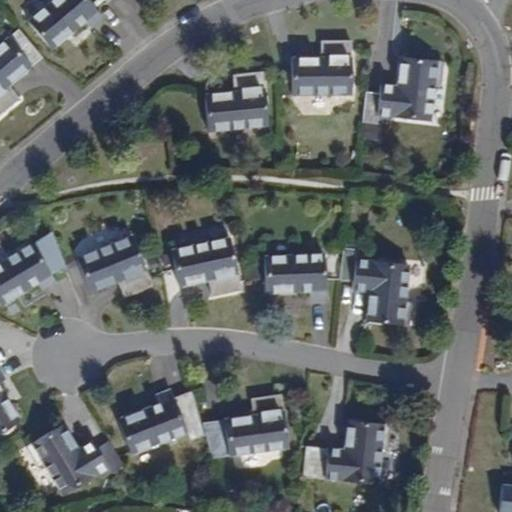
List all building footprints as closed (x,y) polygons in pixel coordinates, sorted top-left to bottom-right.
[(101,12),(90,0),(46,0),(26,16),(49,43),(82,16),(88,22),(101,12)] [(40,55),(16,26),(0,39),(0,110),(18,96),(6,82),(40,55)] [(348,38),(320,39),(320,56),(289,57),(289,66),(278,66),(278,94),(349,92),(348,38)] [(441,57),(398,53),(395,81),(378,80),(377,89),(365,88),(361,119),(373,119),(375,111),(426,116),(432,79),(438,80),(441,57)] [(262,72),(230,76),(231,93),(203,95),(205,132),(267,126),(262,72)] [(51,285),(47,278),(61,270),(48,238),(31,248),(29,245),(0,261),(0,302),(31,285),(35,293),(51,285)] [(148,289),(127,238),(72,261),(86,296),(114,284),(120,300),(148,289)] [(242,290),(229,238),(170,251),(179,286),(207,281),(212,297),(242,290)] [(261,255),(265,295),(309,293),(309,300),(325,299),(320,252),(261,255)] [(410,304),(404,303),(407,266),(352,261),(353,253),(342,252),(339,282),(351,283),(349,292),(367,294),(365,322),(407,327),(410,304)] [(197,427),(196,425),(188,392),(170,398),(167,391),(152,395),(154,403),(113,418),(125,451),(197,427)] [(0,428),(14,421),(0,394),(0,428)] [(196,425),(197,427),(204,457),(283,444),(274,394),(244,398),(247,416),(196,425)] [(344,418),(340,449),(294,446),(292,475),(372,481),(375,443),(382,444),(384,421),(344,418)] [(88,442),(74,451),(58,425),(20,447),(32,469),(37,466),(56,497),(103,469),(105,473),(116,466),(103,442),(91,448),(88,442)] [(501,511),(511,511),(511,487),(503,486),(501,511)]
